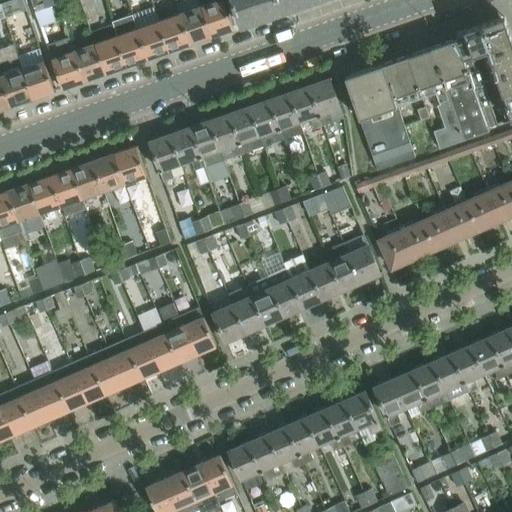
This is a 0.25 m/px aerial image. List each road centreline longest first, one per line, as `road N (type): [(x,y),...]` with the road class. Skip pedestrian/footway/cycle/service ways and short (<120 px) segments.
road 1 (residential): [(0,497),(511,269)]
road 2 (tertiary): [(0,149),(422,0)]
